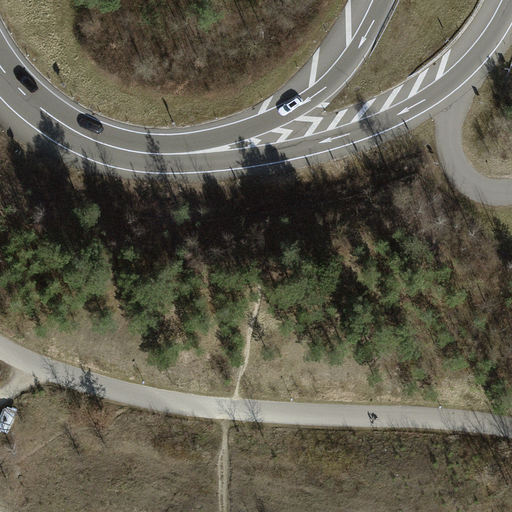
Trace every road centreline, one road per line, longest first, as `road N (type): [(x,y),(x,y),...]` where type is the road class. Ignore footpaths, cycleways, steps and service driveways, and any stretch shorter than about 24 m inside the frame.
road 1 (motorway): [(511,0),(487,41),(438,90),(349,133),(239,157),(156,157),(105,144)]
road 2 (motorway): [(383,0),(333,80),(279,116),(172,147),(105,144)]
road 3 (motorway): [(105,144),(44,112),(0,67)]
